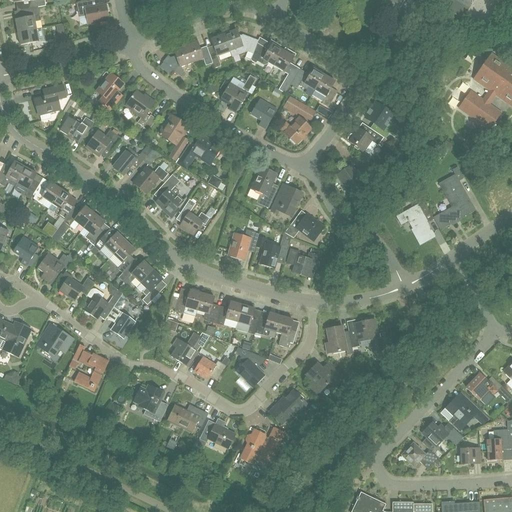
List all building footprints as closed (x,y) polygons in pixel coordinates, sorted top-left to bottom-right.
[(29,9),(38,8),(46,6),(44,0),(39,0),(32,1),(32,0),(10,0),(11,1),(12,1),(14,1),(14,3),(29,1),(29,9)] [(141,0),(146,11),(159,7),(156,0),(141,0)] [(426,6),(422,3),(424,0),(430,0),(463,19),(474,0),(384,0),(384,1),(393,7),(387,16),(412,31),(426,6)] [(108,5),(105,6),(92,8),(90,1),(76,4),(79,18),(87,16),(88,24),(108,21),(107,13),(109,12),(108,5)] [(40,20),(39,16),(38,8),(29,9),(23,11),(25,18),(15,20),(18,33),(36,29),(35,21),(40,20)] [(63,24),(56,26),(59,42),(66,40),(63,24)] [(36,29),(18,33),(20,46),(39,42),(36,29)] [(253,54),(256,48),(257,44),(258,41),(244,35),(239,37),(237,30),(224,35),(230,52),(232,58),(248,52),(253,54)] [(217,57),(230,52),(224,35),(211,40),(215,52),(209,54),(213,64),(215,69),(221,67),(217,57)] [(283,51),(279,49),(281,47),(271,41),(267,47),(269,49),(266,55),(263,53),(263,52),(256,48),(253,54),(251,61),(256,64),(257,62),(264,66),(267,65),(268,63),(274,66),(283,51)] [(213,64),(209,54),(208,50),(201,53),(197,43),(185,47),(192,64),(203,60),(206,66),(213,64)] [(182,67),(192,64),(185,47),(173,51),(175,57),(176,58),(172,60),(171,59),(171,58),(168,56),(163,63),(164,64),(166,65),(174,71),(175,72),(179,75),(182,78),(184,74),(182,67)] [(288,67),(294,57),(283,51),(274,66),(288,75),(279,90),(285,94),(291,85),(298,73),(288,67)] [(511,68),(492,54),(474,80),(490,92),(483,101),(471,93),(459,109),(490,130),(501,114),(489,105),(496,96),(511,107),(511,68)] [(308,87),(315,91),(324,76),(322,74),(323,73),(313,66),(307,75),(309,76),(308,79),(304,77),(299,86),(307,90),(308,87)] [(298,73),(291,85),(297,89),(299,86),(304,77),(298,73)] [(122,98),(117,93),(123,85),(110,75),(97,91),(105,97),(100,104),(101,104),(98,109),(107,117),(122,98)] [(230,83),(221,99),(231,105),(229,109),(236,113),(247,94),(248,93),(249,91),(252,86),(256,79),(250,76),(247,82),(242,79),(240,82),(233,78),(230,83)] [(324,76),(315,91),(325,97),(322,104),(328,108),(336,95),(329,92),(335,82),(324,76)] [(42,91),(44,98),(35,100),(39,116),(59,111),(56,101),(66,98),(63,85),(42,91)] [(207,88),(210,95),(216,92),(214,85),(207,88)] [(136,92),(126,106),(143,119),(139,125),(148,131),(156,120),(151,116),(149,118),(146,115),(155,103),(149,99),(148,101),(136,92)] [(315,112),(290,97),(285,105),(310,120),(315,112)] [(261,122),(258,126),(265,130),(277,110),(260,100),(250,115),(261,122)] [(370,129),(377,134),(384,138),(386,140),(389,135),(392,136),(393,134),(397,129),(396,129),(398,127),(392,123),(390,122),(393,116),(375,104),(370,111),(369,110),(370,111),(368,115),(366,114),(367,115),(365,118),(373,124),(370,129)] [(327,110),(323,116),(329,119),(332,113),(327,110)] [(171,116),(159,135),(176,146),(169,157),(175,161),(186,144),(181,140),(185,133),(183,131),(186,126),(171,116)] [(69,118),(60,131),(74,141),(80,144),(87,134),(90,129),(93,124),(90,123),(85,119),(82,123),(81,126),(69,118)] [(287,123),(280,129),(285,133),(296,145),(311,130),(309,128),(311,126),(307,122),(305,124),(301,121),(299,119),(291,127),(287,123)] [(384,138),(377,134),(370,129),(368,128),(364,133),(358,129),(354,135),(353,134),(351,135),(349,137),(348,139),(348,141),(364,153),(371,142),(378,147),(378,146),(384,138)] [(98,132),(86,148),(99,157),(107,146),(113,150),(121,139),(110,130),(105,137),(98,132)] [(202,135),(190,153),(210,165),(220,149),(206,140),(207,139),(202,135)] [(384,138),(378,146),(381,148),(387,140),(386,140),(384,138)] [(441,151),(445,154),(450,146),(446,143),(441,151)] [(462,147),(459,150),(466,155),(471,148),(464,143),(462,147)] [(125,153),(113,167),(124,176),(132,165),(137,169),(143,162),(147,157),(142,153),(139,156),(129,148),(125,153)] [(153,149),(147,157),(143,162),(151,168),(162,154),(153,149)] [(184,151),(176,164),(181,168),(189,155),(184,151)] [(25,168),(21,166),(22,164),(22,163),(17,160),(16,161),(15,162),(14,162),(9,172),(2,168),(0,172),(0,184),(5,188),(7,183),(15,187),(17,184),(25,168)] [(147,194),(159,179),(162,182),(168,175),(159,167),(153,174),(146,168),(133,183),(147,194)] [(30,200),(35,193),(38,188),(31,184),(36,174),(25,168),(17,184),(24,188),(20,194),(30,200)] [(350,168),(337,176),(349,194),(363,185),(363,184),(371,178),(365,168),(354,175),(350,168)] [(452,208),(433,219),(439,230),(474,211),(458,182),(464,179),(457,168),(452,171),(455,176),(439,184),(452,208)] [(261,169),(252,188),(261,193),(256,204),(268,209),(276,192),(269,189),(275,176),(261,169)] [(156,203),(161,208),(163,210),(163,211),(171,219),(179,210),(177,208),(183,202),(177,196),(180,193),(180,189),(173,182),(176,178),(172,175),(154,195),(159,199),(156,203)] [(222,182),(212,176),(207,184),(217,190),(222,182)] [(35,193),(36,194),(33,199),(41,204),(42,205),(43,205),(44,204),(46,201),(52,204),(61,190),(51,183),(45,192),(38,187),(38,188),(35,193)] [(283,186),(278,198),(271,212),(278,215),(280,210),(292,216),(302,194),(283,186)] [(71,197),(61,190),(52,204),(48,209),(54,213),(55,214),(60,217),(65,220),(72,211),(78,202),(71,197)] [(429,211),(421,197),(414,201),(417,206),(397,217),(401,225),(407,221),(409,224),(409,223),(413,230),(412,231),(420,245),(435,237),(427,223),(423,214),(429,211)] [(197,219),(189,214),(195,204),(190,200),(178,217),(183,221),(179,227),(194,236),(202,224),(205,226),(209,219),(201,213),(197,219)] [(25,208),(21,206),(16,214),(20,216),(25,208)] [(79,225),(84,229),(95,215),(85,207),(81,212),(78,216),(72,211),(65,220),(64,222),(69,227),(74,231),(79,225)] [(28,220),(33,212),(26,208),(22,215),(21,216),(28,220)] [(313,241),(323,228),(301,211),(284,233),(291,237),(293,238),(299,230),(313,241)] [(100,217),(98,217),(95,215),(84,229),(93,237),(89,242),(91,244),(95,247),(104,236),(98,231),(105,223),(105,220),(100,217)] [(0,228),(0,251),(8,232),(0,228)] [(255,248),(255,247),(259,236),(259,235),(246,231),(244,239),(234,236),(228,255),(244,260),(248,246),(255,248)] [(113,255),(126,242),(117,233),(109,241),(104,236),(95,247),(98,251),(99,252),(104,246),(113,255)] [(291,237),(284,233),(279,249),(266,245),(268,239),(259,236),(255,247),(264,250),(260,264),(274,268),(278,255),(286,257),(291,237)] [(23,237),(13,252),(23,259),(20,264),(26,267),(27,265),(35,254),(39,248),(23,237)] [(123,274),(130,266),(132,264),(127,259),(135,251),(126,242),(113,255),(122,264),(117,269),(123,274)] [(290,250),(286,263),(295,266),(293,274),(305,277),(312,279),(315,270),(319,256),(311,254),(309,253),(308,259),(299,257),(300,253),(290,250)] [(35,254),(27,265),(32,268),(39,257),(35,254)] [(51,284),(63,267),(66,270),(75,257),(70,254),(68,257),(64,254),(59,262),(49,254),(38,269),(48,276),(45,281),(51,284)] [(140,284),(153,271),(144,262),(135,271),(130,266),(123,274),(119,278),(124,283),(127,279),(131,283),(135,279),(140,284)] [(153,271),(140,284),(146,289),(142,293),(146,296),(142,301),(147,306),(158,294),(153,289),(162,280),(153,271)] [(65,272),(58,282),(63,286),(59,291),(74,301),(81,292),(86,296),(94,283),(87,279),(82,287),(72,281),(72,277),(65,272)] [(113,296),(117,290),(111,286),(109,289),(109,292),(110,294),(113,296)] [(202,294),(198,293),(199,291),(197,291),(196,290),(194,290),(192,289),(192,291),(190,291),(187,301),(178,299),(174,312),(183,315),(185,308),(197,312),(202,294)] [(110,314),(114,308),(122,294),(117,290),(108,304),(101,300),(104,295),(96,290),(91,291),(87,296),(91,300),(84,311),(97,320),(104,310),(110,314)] [(161,297),(160,295),(158,294),(151,301),(154,303),(154,304),(161,297)] [(216,325),(220,311),(211,308),(214,298),(202,294),(197,312),(204,314),(203,318),(204,321),(216,325)] [(237,323),(242,306),(230,302),(227,313),(220,311),(216,325),(223,327),(225,320),(237,323)] [(255,336),(255,334),(258,322),(251,320),(254,309),(242,306),(237,323),(236,328),(237,331),(255,336)] [(114,308),(110,314),(106,318),(111,322),(113,319),(117,322),(111,330),(124,339),(135,322),(114,308)] [(276,333),(281,317),(269,313),(266,324),(259,321),(258,322),(255,334),(266,337),(267,337),(268,337),(268,336),(269,335),(270,331),(276,333)] [(281,317),(276,333),(281,335),(278,346),(288,349),(290,343),(293,344),(296,332),(290,330),(292,320),(281,317)] [(349,331),(349,332),(352,348),(360,347),(359,342),(371,340),(373,348),(382,346),(384,355),(391,348),(387,330),(379,331),(380,333),(378,333),(375,320),(354,324),(356,330),(349,331)] [(0,347),(18,356),(30,331),(17,325),(16,329),(0,321),(0,347)] [(352,348),(349,332),(343,333),(341,326),(327,329),(330,343),(326,344),(328,354),(346,351),(347,355),(353,354),(352,348)] [(49,340),(43,336),(37,345),(48,352),(54,357),(57,352),(58,351),(60,352),(63,354),(65,352),(66,350),(73,340),(56,329),(49,340)] [(202,335),(200,338),(194,334),(187,345),(177,339),(172,346),(176,349),(171,357),(182,364),(186,358),(192,361),(198,352),(193,349),(195,345),(202,349),(208,339),(202,335)] [(73,382),(78,384),(94,392),(108,364),(84,352),(85,348),(79,345),(69,367),(75,370),(79,361),(96,368),(90,380),(77,374),(73,382)] [(247,352),(239,360),(245,366),(237,373),(252,387),(263,375),(254,366),(262,358),(247,352)] [(226,367),(221,363),(218,362),(215,366),(203,358),(194,372),(207,380),(210,375),(218,379),(226,367)] [(224,358),(221,363),(226,367),(229,362),(224,358)] [(317,364),(306,375),(322,391),(329,383),(334,387),(343,378),(330,366),(324,371),(317,364)] [(480,374),(466,389),(479,401),(489,391),(493,396),(502,387),(494,379),(490,383),(480,374)] [(137,394),(133,402),(147,409),(143,415),(160,423),(166,409),(158,405),(163,395),(148,387),(146,391),(140,388),(137,394)] [(276,406),(269,413),(281,425),(288,418),(290,421),(306,404),(293,392),(278,408),(276,406)] [(459,430),(473,416),(476,419),(481,414),(470,403),(465,408),(456,399),(446,409),(454,417),(450,421),(459,430)] [(175,406),(168,421),(191,432),(195,425),(201,429),(208,414),(193,407),(190,413),(175,406)] [(206,426),(199,440),(206,443),(208,440),(228,449),(235,435),(223,429),(226,423),(218,419),(213,429),(206,426)] [(430,422),(422,431),(424,433),(422,434),(427,438),(434,446),(436,447),(446,437),(448,439),(449,438),(451,440),(450,441),(454,445),(462,437),(459,435),(448,424),(444,429),(441,425),(437,429),(436,428),(437,428),(430,422)] [(249,443),(241,460),(250,464),(258,449),(264,452),(259,461),(269,465),(283,437),(275,429),(267,444),(262,441),(264,436),(255,432),(252,437),(251,437),(251,436),(250,436),(249,437),(248,437),(248,438),(247,438),(247,439),(247,440),(247,441),(247,442),(248,442),(248,443),(249,443)] [(501,447),(508,447),(508,430),(493,431),(494,440),(486,441),(487,461),(502,460),(501,447)] [(297,445),(293,441),(287,447),(291,451),(297,445)] [(430,468),(434,463),(438,459),(429,451),(425,455),(413,443),(401,456),(414,468),(419,462),(422,465),(424,463),(430,468)] [(461,465),(475,465),(481,464),(480,448),(460,449),(461,465)] [(357,508),(354,511),(383,511),(386,505),(378,501),(379,500),(375,498),(374,499),(361,493),(358,498),(357,497),(356,500),(357,501),(354,506),(357,508)] [(511,511),(511,497),(483,500),(484,511),(503,511),(504,511),(506,511),(511,511)] [(392,511),(431,511),(432,505),(413,505),(413,503),(392,503),(392,511)] [(450,503),(441,503),(441,511),(480,511),(479,503),(450,505),(450,503)]
